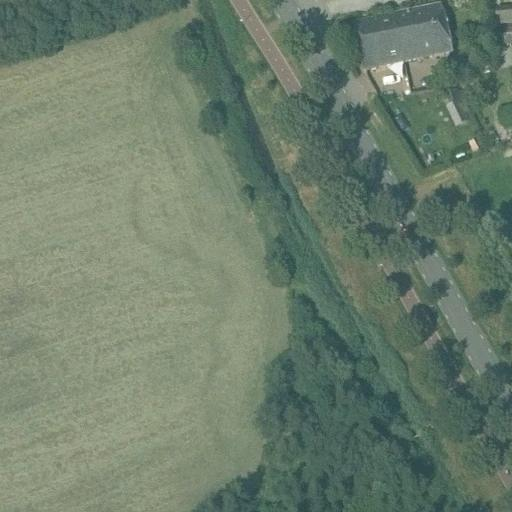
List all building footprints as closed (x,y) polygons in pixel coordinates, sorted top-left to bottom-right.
[(441,6),(394,16),(406,63),(452,53),(441,6)] [(511,9),(496,11),(497,27),(491,27),(492,47),(511,45),(511,9)] [(406,63),(394,16),(352,25),(364,72),(406,63)] [(456,90),(445,95),(451,108),(462,103),(456,90)] [(511,98),(496,104),(505,134),(511,132),(511,98)]
